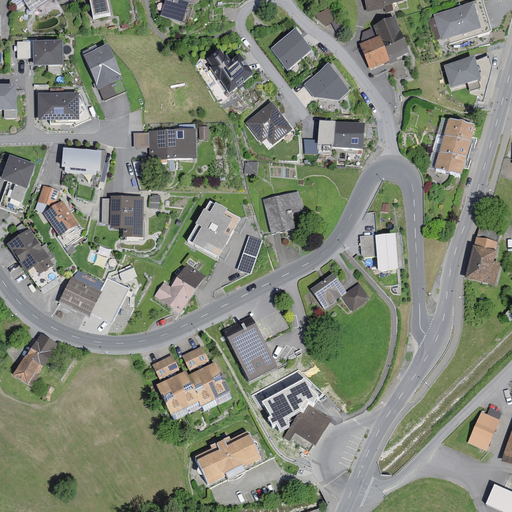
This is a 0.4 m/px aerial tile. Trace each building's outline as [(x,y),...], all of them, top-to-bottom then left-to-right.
[(21,0),(31,16),(57,0),(21,0)] [(88,0),(93,21),(111,17),(106,0),(88,0)] [(184,27),(193,0),(165,0),(160,19),(184,27)] [(406,0),(365,0),(368,11),(407,4),(406,0)] [(473,0),(434,7),(439,35),(479,28),(473,0)] [(331,8),(315,15),(318,21),(326,27),(338,22),(331,8)] [(222,9),(205,10),(206,26),(223,24),(222,9)] [(380,40),(359,48),(368,72),(409,57),(396,21),(375,28),(380,40)] [(297,27),(271,44),(286,67),(312,50),(297,27)] [(32,55),(32,39),(20,39),(19,55),(32,55)] [(62,45),(33,45),(34,68),(63,67),(62,45)] [(107,48),(85,58),(105,102),(115,98),(127,93),(107,48)] [(222,51),(205,63),(229,97),(255,79),(240,58),(231,64),(222,51)] [(446,62),(450,87),(481,82),(477,57),(446,62)] [(304,85),(315,101),(340,105),(351,98),(329,67),(304,85)] [(16,89),(0,89),(0,113),(16,113),(16,89)] [(78,96),(38,96),(38,123),(79,123),(78,96)] [(274,105),(248,125),(267,150),(293,130),(274,105)] [(470,145),(474,129),(442,120),(437,136),(470,145)] [(365,127),(333,125),(331,151),(363,153),(365,127)] [(209,129),(201,129),(201,142),(209,142),(209,129)] [(196,160),(196,132),(133,133),(134,150),(153,149),(153,162),(196,160)] [(466,161),(470,145),(437,136),(433,152),(466,161)] [(101,153),(63,151),(62,173),(100,174),(101,153)] [(461,177),(466,161),(433,152),(429,168),(461,177)] [(35,167),(9,158),(1,183),(26,192),(35,167)] [(59,193),(43,188),(37,204),(53,210),(59,193)] [(299,193),(263,202),(270,236),(294,230),(291,216),(304,213),(299,193)] [(143,199),(111,198),(111,231),(142,232),(143,199)] [(159,198),(146,198),(145,210),(159,211),(159,198)] [(53,210),(44,215),(59,238),(77,227),(63,204),(53,210)] [(226,214),(209,204),(186,244),(218,263),(230,242),(224,238),(232,224),(223,219),(226,214)] [(30,231),(9,245),(40,292),(61,278),(30,231)] [(380,273),(399,271),(396,236),(360,239),(362,254),(365,259),(379,258),(380,273)] [(499,247),(478,241),(467,281),(488,286),(499,247)] [(164,285),(154,300),(179,317),(199,288),(181,275),(171,289),(164,285)] [(333,276),(310,292),(322,309),(345,293),(333,276)] [(101,293),(71,279),(59,305),(89,319),(101,293)] [(359,286),(341,298),(352,313),(370,301),(359,286)] [(250,317),(221,332),(248,386),(277,372),(250,317)] [(59,348),(41,336),(14,378),(32,390),(59,348)] [(209,365),(201,348),(181,357),(189,374),(209,365)] [(171,356),(151,365),(159,384),(180,375),(171,356)] [(215,365),(201,371),(218,407),(232,401),(215,365)] [(201,371),(187,378),(202,410),(204,414),(218,407),(201,371)] [(187,378),(185,374),(171,381),(187,417),(202,410),(187,378)] [(187,417),(171,381),(156,388),(173,423),(187,417)] [(332,423),(305,407),(282,439),(308,457),(332,423)] [(498,423),(482,416),(470,444),(487,451),(498,423)] [(212,452),(196,459),(210,488),(262,465),(249,436),(232,444),(230,439),(210,448),(212,452)] [(497,511),(511,511),(511,496),(494,488),(485,507),(497,511)]
